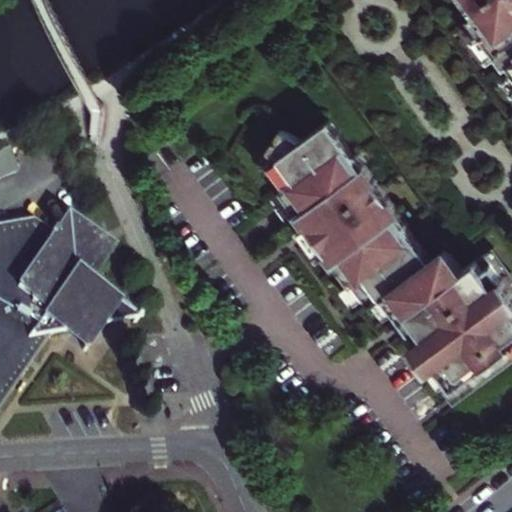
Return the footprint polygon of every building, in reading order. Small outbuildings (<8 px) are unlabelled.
[(511,0),(462,0),(472,14),(469,16),(481,32),(497,54),(504,65),(507,63),(511,68),(511,0)] [(497,54),(481,32),(473,38),(488,60),(497,54)] [(511,70),(502,78),(511,92),(511,70)] [(355,154),(353,156),(326,121),(300,141),(282,129),(269,150),(276,159),(274,175),(284,188),(281,191),(305,223),(327,252),(350,284),(353,282),(364,296),(371,305),(375,303),(385,295),(396,309),(402,316),(419,340),(411,346),(429,371),(437,365),(456,389),(511,346),(511,293),(484,255),(461,271),(444,248),(430,259),(405,227),(407,225),(355,154)] [(0,176),(17,170),(8,146),(0,149),(0,176)] [(276,159),(269,150),(259,166),(274,175),(276,159)] [(46,343),(68,339),(85,351),(97,334),(116,330),(139,326),(126,317),(123,314),(87,288),(108,260),(83,242),(62,226),(53,238),(32,222),(0,228),(0,405),(30,364),(46,343)] [(327,252),(305,223),(295,231),(316,260),(327,252)] [(511,274),(493,248),(484,255),(511,293),(511,346),(456,389),(447,395),(455,405),(511,362),(511,274)] [(353,282),(350,284),(342,291),(353,305),(364,296),(353,282)] [(385,295),(375,303),(385,317),(396,309),(385,295)] [(411,346),(419,340),(402,316),(393,323),(411,346)] [(437,365),(429,371),(447,395),(456,389),(437,365)]
